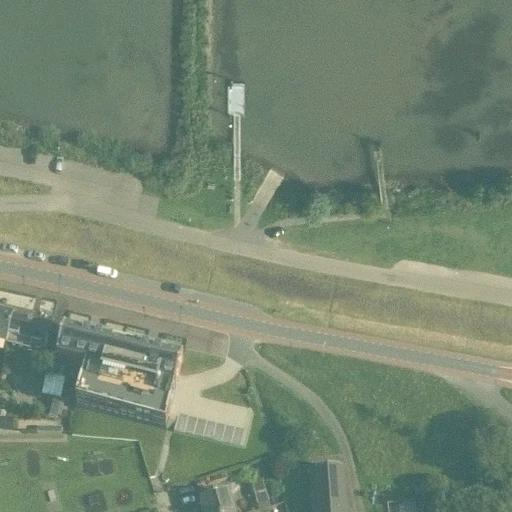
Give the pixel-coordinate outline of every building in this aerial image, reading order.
[(7,348),(11,319),(12,315),(0,312),(0,355),(5,356),(7,348)] [(11,319),(7,348),(30,353),(30,349),(45,352),(50,328),(11,319)] [(179,371),(182,358),(181,358),(180,358),(177,357),(172,356),(165,354),(138,347),(138,348),(133,347),(133,346),(112,341),(112,342),(107,340),(80,333),(80,334),(65,330),(63,329),(56,361),(57,361),(58,361),(85,367),(80,387),(75,408),(165,430),(170,408),(174,389),(175,389),(177,381),(179,371)] [(48,365),(41,397),(49,398),(60,401),(67,370),(48,365)] [(60,401),(49,398),(45,418),(56,420),(60,401)] [(11,432),(11,422),(2,422),(2,432),(11,432)] [(346,511),(343,473),(309,475),(311,511),(346,511)] [(256,505),(267,501),(263,485),(251,488),(256,505)] [(201,511),(233,511),(228,495),(199,503),(201,511)]
